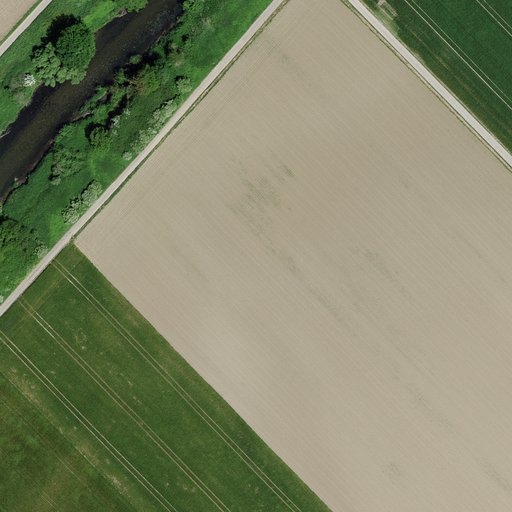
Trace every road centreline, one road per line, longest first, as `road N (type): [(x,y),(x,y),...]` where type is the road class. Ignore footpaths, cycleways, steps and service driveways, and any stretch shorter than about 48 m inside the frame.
road 1 (track): [(0,311),(279,0)]
road 2 (track): [(352,0),(511,161)]
